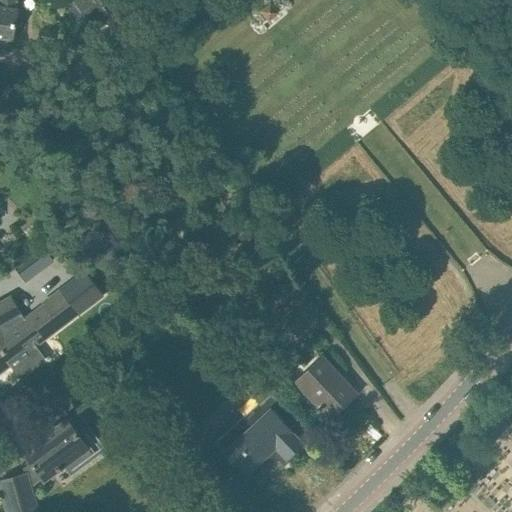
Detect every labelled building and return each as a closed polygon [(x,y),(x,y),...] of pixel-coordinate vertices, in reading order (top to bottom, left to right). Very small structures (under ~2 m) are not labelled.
[(0,0),(0,36),(8,38),(13,39),(16,23),(20,24),(22,9),(14,8),(14,0),(0,0)] [(90,25),(108,13),(98,0),(72,0),(75,4),(90,25)] [(259,9),(268,19),(279,10),(270,0),(259,9)] [(0,299),(0,372),(9,366),(19,379),(46,359),(36,346),(64,325),(79,314),(78,313),(103,294),(85,270),(60,288),(41,302),(43,305),(25,319),(20,323),(15,317),(22,313),(10,293),(0,299)] [(201,303),(225,291),(216,273),(192,285),(201,303)] [(107,295),(106,307),(118,308),(119,296),(107,295)] [(356,393),(343,378),(322,357),(296,382),(319,406),(316,408),(319,411),(321,409),(330,418),(356,393)] [(91,366),(79,376),(91,392),(103,382),(91,366)] [(257,403),(215,443),(233,463),(236,461),(247,472),(270,451),(268,448),(273,444),(275,446),(276,445),(287,457),(313,433),(260,376),(246,389),(257,403)] [(26,473),(0,480),(0,484),(8,511),(39,511),(31,485),(41,477),(43,479),(63,464),(65,462),(72,470),(94,453),(87,445),(67,419),(66,418),(23,451),(34,467),(26,473)]
